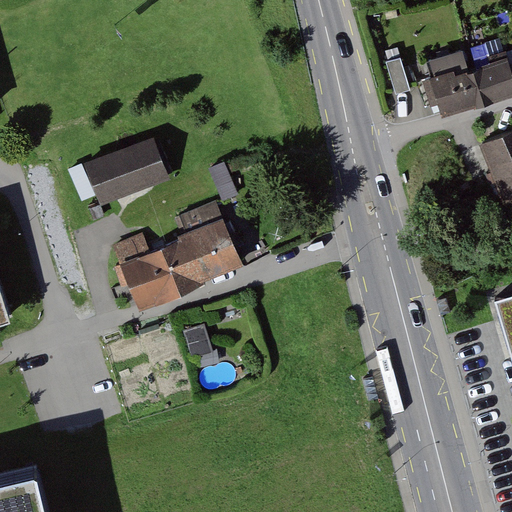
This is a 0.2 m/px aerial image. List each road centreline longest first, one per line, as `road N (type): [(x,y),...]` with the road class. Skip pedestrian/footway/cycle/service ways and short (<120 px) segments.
road 1 (residential): [(64,338),(379,236)]
road 2 (secondary): [(454,511),(379,236)]
road 3 (secondary): [(379,236),(317,0)]
road 4 (unclassified): [(0,168),(21,188),(64,338)]
